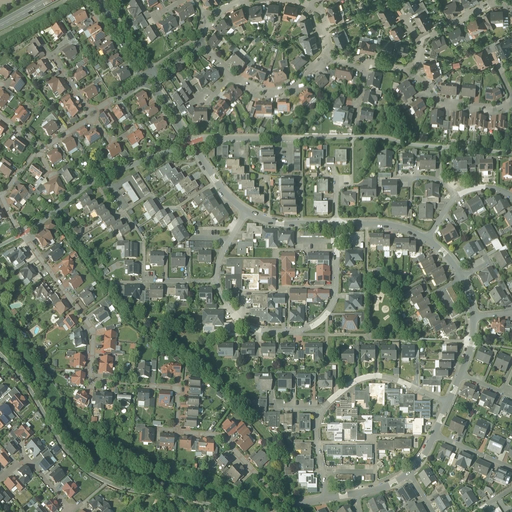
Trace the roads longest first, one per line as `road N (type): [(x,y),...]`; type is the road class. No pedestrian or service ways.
road 1 (residential): [(336,225),(335,293),(325,315),(305,330),(241,323),(218,280)]
road 2 (residential): [(117,385),(88,383),(92,330),(20,235)]
road 3 (residential): [(20,235),(101,176),(191,143)]
road 4 (residential): [(287,508),(217,437),(176,433)]
road 5 (residential): [(327,406),(349,386),(381,376),(449,403)]
